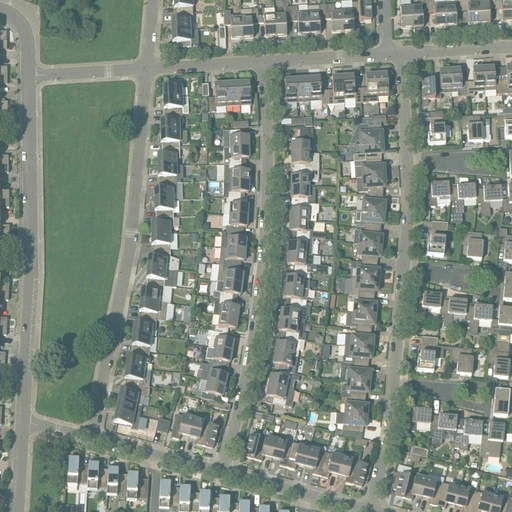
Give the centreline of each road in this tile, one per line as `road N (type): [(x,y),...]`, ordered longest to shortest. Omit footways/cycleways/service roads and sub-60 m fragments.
road 1 (residential): [(221,471),(251,361),(265,256),(262,60)]
road 2 (residential): [(89,437),(131,233),(147,67)]
road 3 (residential): [(369,509),(394,384)]
road 4 (residential): [(24,390),(29,264)]
road 5 (residential): [(29,264),(29,138)]
road 6 (residential): [(262,60),(387,53)]
road 7 (residential): [(26,78),(147,67)]
